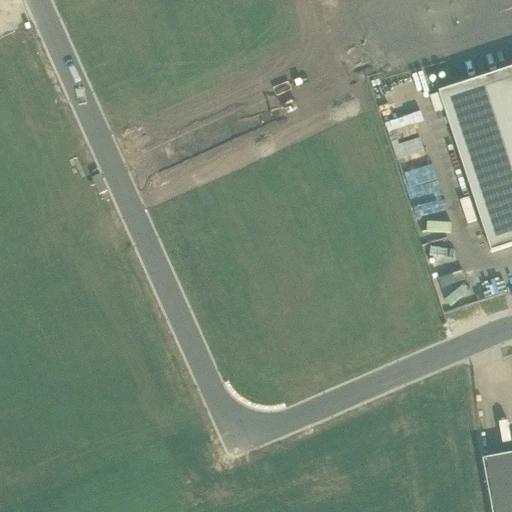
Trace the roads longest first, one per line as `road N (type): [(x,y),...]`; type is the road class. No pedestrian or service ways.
road 1 (unclassified): [(238,440),(39,0)]
road 2 (unclassified): [(511,326),(238,440)]
road 3 (unclassified): [(238,440),(60,511)]
